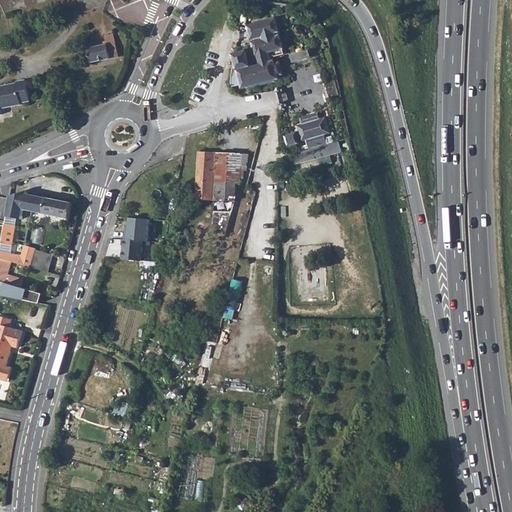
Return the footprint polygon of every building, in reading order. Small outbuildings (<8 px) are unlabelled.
[(87,49),(90,64),(119,58),(114,36),(105,38),(106,43),(103,44),(103,46),(87,49)] [(245,46),(235,49),(234,52),(231,69),(230,82),(230,83),(232,87),(232,88),(242,85),(242,89),(277,80),(277,76),(274,66),(273,63),(271,63),(269,59),(283,55),(278,37),(253,44),(259,66),(250,69),(245,46)] [(293,52),(294,60),(313,58),(312,50),(293,52)] [(336,80),(323,83),(328,99),(340,96),(336,80)] [(0,87),(0,114),(1,115),(0,109),(20,104),(20,103),(29,101),(25,81),(16,83),(16,84),(0,87)] [(318,114),(302,119),(304,125),(320,121),(318,114)] [(304,125),(299,127),(303,140),(308,139),(324,134),(329,133),(325,119),(320,121),(304,125)] [(324,134),(308,139),(310,146),(326,143),(324,134)] [(296,135),(287,137),(290,145),(298,143),(296,135)] [(288,152),(290,161),(340,150),(338,140),(326,143),(310,146),(288,152)] [(198,150),(196,196),(214,197),(234,198),(236,188),(238,188),(239,181),(240,180),(242,151),(198,150)] [(26,194),(9,198),(6,218),(22,221),(24,210),(26,195),(26,194)] [(34,196),(26,195),(24,210),(31,212),(34,196)] [(34,196),(31,212),(69,220),(72,204),(34,196)] [(214,197),(212,231),(225,231),(234,198),(214,197)] [(148,239),(150,218),(134,216),(129,216),(128,229),(125,228),(124,237),(143,239),(148,239)] [(4,227),(1,246),(11,248),(15,229),(4,227)] [(143,239),(124,237),(122,257),(141,259),(143,239)] [(22,258),(0,254),(0,258),(13,262),(32,267),(34,261),(49,265),(51,256),(36,252),(36,251),(24,248),(22,258)] [(0,258),(0,282),(3,283),(22,288),(24,279),(9,275),(13,262),(0,258)] [(49,265),(34,261),(32,267),(47,272),(49,265)] [(240,308),(241,280),(233,280),(232,308),(240,308)] [(22,288),(3,283),(0,292),(0,296),(40,305),(43,294),(22,288)] [(11,320),(0,317),(0,377),(3,379),(4,378),(5,376),(7,375),(7,372),(7,369),(6,367),(6,366),(12,347),(18,349),(22,332),(8,328),(11,320)] [(0,377),(0,380),(7,383),(12,368),(6,367),(7,369),(7,372),(7,375),(5,376),(4,378),(3,379),(0,377)]
